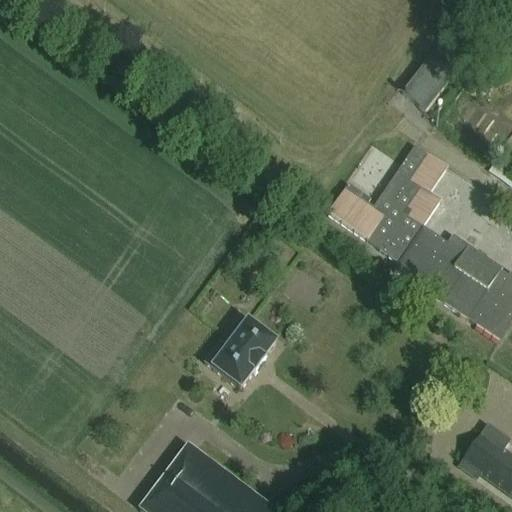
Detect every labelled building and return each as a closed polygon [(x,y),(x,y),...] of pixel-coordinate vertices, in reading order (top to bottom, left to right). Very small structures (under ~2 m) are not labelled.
[(439,50),(402,96),(425,115),(462,69),(439,50)] [(441,205),(430,198),(447,173),(446,172),(414,151),(406,163),(404,166),(396,177),(393,175),(399,167),(396,165),(374,151),(353,183),(352,183),(377,200),(388,183),(391,185),(373,212),(359,203),(362,198),(348,189),(329,219),(404,268),(396,280),(500,347),(511,328),(511,278),(510,277),(507,282),(502,280),(503,279),(449,242),(445,246),(424,231),(441,205)] [(240,319),(204,367),(241,395),(253,378),(255,379),(266,365),(265,363),(278,346),(247,322),(246,324),(240,319)] [(511,505),(511,463),(496,452),(500,446),(488,438),(482,446),(476,441),(459,464),(465,469),(459,477),(471,486),(476,479),(511,505)] [(271,511),(187,448),(139,511),(271,511)]
